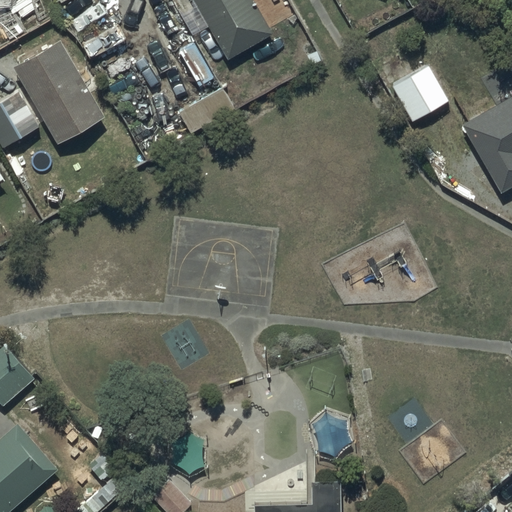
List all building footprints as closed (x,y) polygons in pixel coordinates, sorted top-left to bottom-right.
[(255,0),(195,0),(226,54),(271,29),(255,0)] [(61,40),(14,67),(59,144),(106,117),(61,40)] [(447,96),(427,59),(390,80),(411,117),(447,96)] [(233,104),(221,82),(177,107),(189,128),(233,104)] [(511,89),(460,121),(500,187),(511,179),(511,89)] [(17,90),(0,100),(0,141),(3,147),(39,126),(17,90)] [(3,344),(0,346),(0,397),(2,400),(31,374),(3,344)] [(0,511),(5,511),(62,464),(19,414),(0,430),(0,511)] [(92,511),(129,480),(119,469),(70,511),(92,511)] [(175,511),(190,499),(168,475),(150,491),(169,511),(175,511)] [(339,511),(338,479),(314,480),(315,503),(255,505),(254,511),(339,511)]
